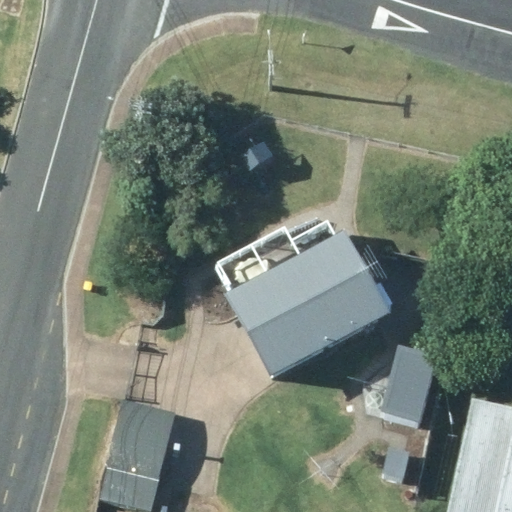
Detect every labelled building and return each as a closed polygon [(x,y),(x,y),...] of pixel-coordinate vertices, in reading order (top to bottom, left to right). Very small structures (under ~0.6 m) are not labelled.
[(268,378),(389,312),(343,228),(222,295),(268,378)] [(395,345),(381,413),(420,421),(434,353),(395,345)] [(149,510),(174,413),(119,400),(94,497),(149,510)] [(511,511),(511,413),(461,401),(434,511),(511,511)] [(398,471),(401,453),(389,451),(387,469),(398,471)]
